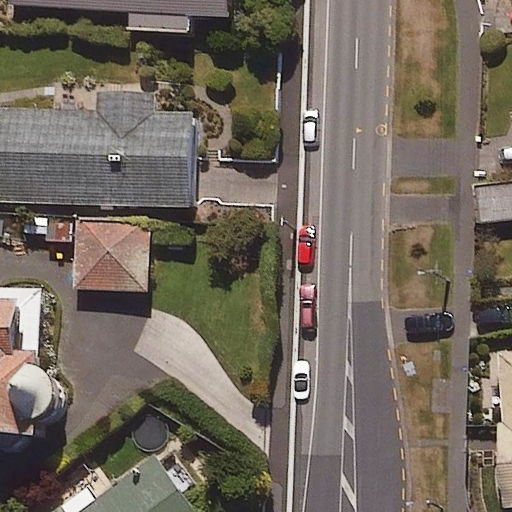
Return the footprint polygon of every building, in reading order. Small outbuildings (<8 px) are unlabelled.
[(20,0),(20,18),(137,24),(136,41),(199,44),(200,30),(245,32),(246,0),(20,0)] [(163,107),(104,105),(104,123),(3,118),(0,189),(0,209),(204,219),(208,127),(163,125),(163,107)] [(511,228),(511,196),(485,199),(488,230),(511,228)] [(158,233),(88,232),(87,300),(157,301),(158,233)] [(49,377),(47,301),(0,301),(0,470),(64,470),(64,452),(78,440),(82,422),(77,408),(62,396),(62,377),(49,377)] [(194,511),(162,468),(103,511),(194,511)]
